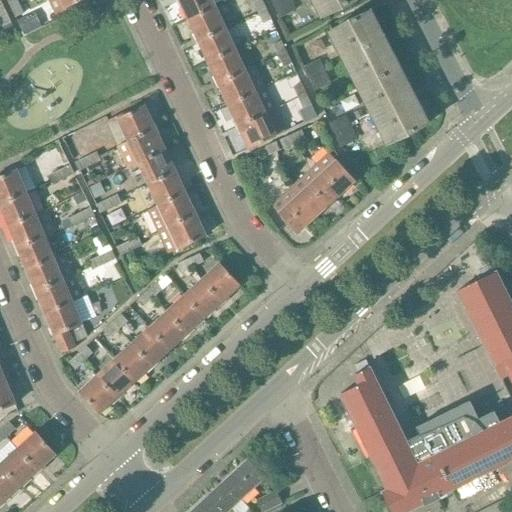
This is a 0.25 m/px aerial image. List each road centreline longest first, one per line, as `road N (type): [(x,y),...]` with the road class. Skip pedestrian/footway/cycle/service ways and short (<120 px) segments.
road 1 (residential): [(136,0),(244,226),(301,285)]
road 2 (tertiary): [(281,387),(504,179)]
road 3 (tertiary): [(301,285),(108,456)]
road 4 (tertiary): [(479,126),(301,285)]
road 5 (residential): [(108,456),(53,393),(0,274)]
road 6 (tertiary): [(155,502),(281,387)]
road 7 (tertiary): [(413,0),(479,126)]
road 8 (residential): [(337,511),(281,387)]
